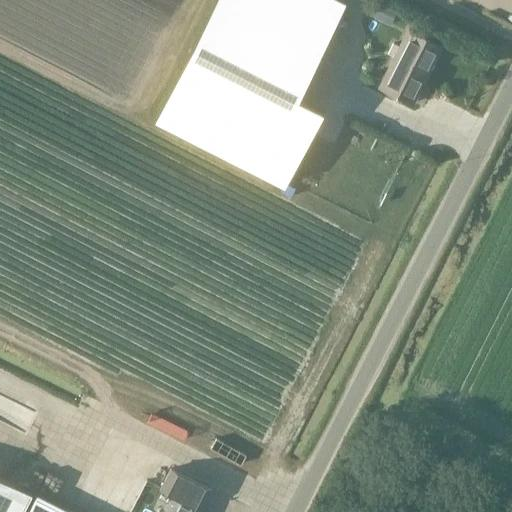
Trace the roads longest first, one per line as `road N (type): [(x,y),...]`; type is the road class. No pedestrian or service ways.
road 1 (unclassified): [(292,511),(511,84)]
road 2 (track): [(254,488),(370,256)]
road 3 (track): [(0,43),(111,98),(166,0)]
road 4 (track): [(96,408),(103,390),(95,379),(0,328)]
